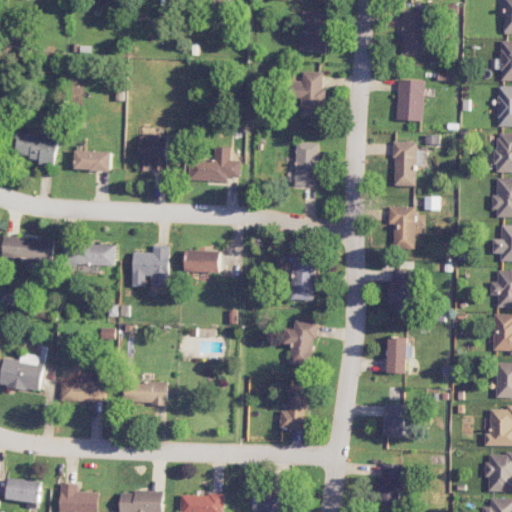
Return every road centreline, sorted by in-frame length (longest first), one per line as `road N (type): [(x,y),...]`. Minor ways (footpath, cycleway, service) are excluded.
road 1 (residential): [(367,0),(354,176),(355,327),(331,511)]
road 2 (residential): [(354,232),(253,215),(47,207),(0,196)]
road 3 (residential): [(338,456),(53,446),(0,436)]
